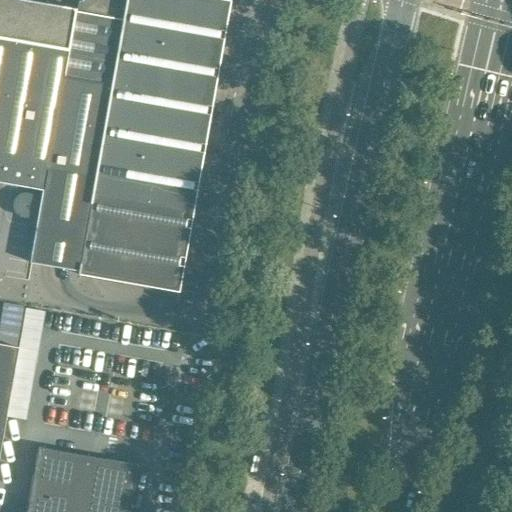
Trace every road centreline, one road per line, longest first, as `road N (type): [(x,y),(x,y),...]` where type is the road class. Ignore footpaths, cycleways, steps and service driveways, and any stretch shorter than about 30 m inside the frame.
road 1 (secondary): [(405,0),(290,511)]
road 2 (secondary): [(404,511),(511,37)]
